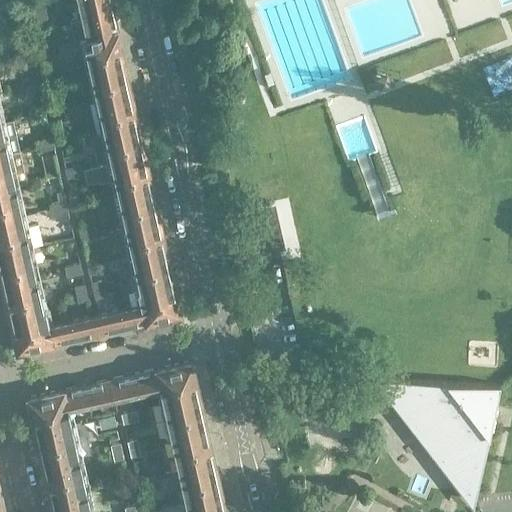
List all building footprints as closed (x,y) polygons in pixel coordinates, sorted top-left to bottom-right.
[(14,7),(7,0),(2,5),(9,13),(14,7)] [(113,11),(110,0),(79,0),(83,17),(113,11)] [(9,13),(2,5),(0,7),(0,14),(3,18),(9,13)] [(48,16),(45,7),(38,8),(40,18),(48,16)] [(40,18),(38,8),(31,10),(33,20),(40,18)] [(117,30),(113,11),(83,17),(87,36),(117,30)] [(117,30),(87,36),(84,37),(91,69),(124,61),(117,30)] [(56,54),(53,44),(46,46),(48,55),(56,54)] [(48,55),(46,46),(38,47),(41,57),(48,55)] [(131,92),(124,61),(91,69),(98,100),(131,92)] [(41,90),(38,80),(31,81),(33,91),(41,90)] [(33,91),(31,81),(24,83),(26,93),(33,91)] [(138,124),(131,92),(98,100),(105,131),(138,124)] [(69,111),(67,106),(66,101),(59,103),(61,113),(69,111)] [(61,113),(59,103),(51,105),(54,114),(61,113)] [(0,154),(9,153),(2,122),(0,121),(0,154)] [(145,155),(138,124),(105,131),(112,162),(145,155)] [(54,148),(51,138),(44,140),(46,150),(54,148)] [(46,150),(44,140),(37,141),(39,151),(46,150)] [(0,187),(16,184),(9,153),(0,154),(0,187)] [(152,186),(147,160),(145,155),(112,162),(119,194),(152,186)] [(83,174),(82,169),(80,164),(73,166),(75,175),(83,174)] [(75,175),(73,166),(66,167),(68,177),(75,175)] [(0,220),(23,215),(16,184),(0,187),(0,220)] [(159,217),(152,186),(119,194),(126,225),(159,217)] [(68,211),(66,201),(58,202),(60,212),(68,211)] [(60,212),(58,202),(51,204),(53,214),(60,212)] [(278,243),(270,211),(247,217),(255,249),(278,243)] [(0,253),(30,247),(23,215),(0,220),(0,253)] [(166,248),(159,217),(126,225),(133,256),(166,248)] [(97,236),(96,232),(94,227),(87,228),(89,238),(97,236)] [(89,238),(87,228),(79,230),(82,240),(89,238)] [(37,278),(30,247),(0,253),(0,278),(2,286),(37,278)] [(173,280),(166,248),(133,256),(140,287),(173,280)] [(82,273),(79,263),(72,265),(74,275),(82,273)] [(98,272),(96,264),(96,263),(88,265),(90,274),(98,272)] [(74,275),(72,265),(65,266),(67,276),(74,275)] [(44,309),(37,278),(2,286),(9,317),(44,309)] [(104,286),(103,278),(92,280),(94,288),(104,286)] [(173,280),(140,287),(138,288),(142,304),(146,321),(181,313),(173,280)] [(86,290),(85,282),(74,284),(76,292),(86,290)] [(106,294),(105,288),(104,286),(94,288),(96,297),(106,294)] [(88,298),(86,290),(76,292),(78,301),(88,298)] [(146,321),(142,304),(96,314),(100,332),(146,321)] [(53,342),(49,324),(46,308),(44,309),(9,317),(16,350),(53,342)] [(100,332),(96,314),(49,324),(53,342),(100,332)] [(199,394),(192,360),(156,368),(160,386),(159,386),(163,402),(199,394)] [(160,386),(156,368),(109,379),(113,396),(159,386),(160,386)] [(113,396),(109,379),(63,389),(67,406),(113,396)] [(400,405),(430,381),(380,379),(380,380),(381,380),(400,405)] [(494,408),(500,384),(430,381),(400,405),(444,462),(472,439),(484,455),(494,408)] [(71,423),(67,406),(63,389),(27,397),(35,431),(71,423)] [(207,427),(199,394),(163,402),(170,435),(207,427)] [(139,419),(136,408),(128,410),(131,420),(139,419)] [(131,420),(128,410),(120,411),(123,422),(131,420)] [(115,424),(113,413),(105,415),(107,426),(115,424)] [(107,426),(105,415),(97,417),(99,427),(107,426)] [(78,456),(71,423),(35,431),(42,464),(78,456)] [(214,460),(207,427),(170,435),(178,468),(214,460)] [(137,443),(136,435),(126,437),(128,445),(137,443)] [(121,446),(119,438),(109,441),(111,448),(121,446)] [(474,501),(484,455),(472,439),(444,462),(473,500),(474,501)] [(139,450),(137,443),(128,445),(130,452),(139,450)] [(122,454),(121,446),(111,448),(113,456),(122,454)] [(86,489),(78,456),(42,464),(50,497),(86,489)] [(222,493),(214,460),(178,468),(185,501),(222,493)] [(91,511),(86,489),(50,497),(53,511),(91,511)] [(225,511),(226,511),(222,493),(185,501),(187,511),(225,511)] [(152,509),(151,501),(141,503),(143,511),(152,509)]
